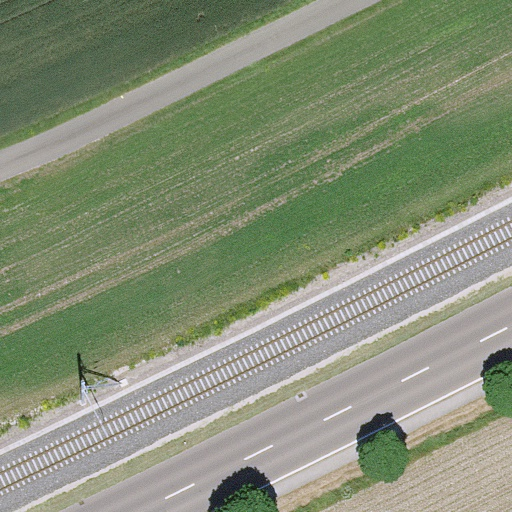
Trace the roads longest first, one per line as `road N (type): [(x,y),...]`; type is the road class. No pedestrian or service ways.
road 1 (secondary): [(511,328),(141,511)]
road 2 (track): [(363,0),(0,165)]
